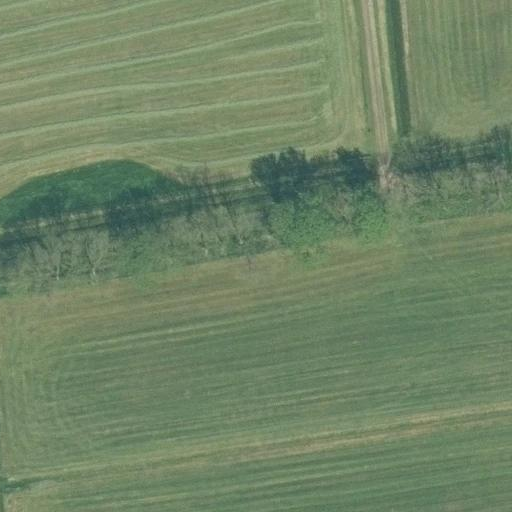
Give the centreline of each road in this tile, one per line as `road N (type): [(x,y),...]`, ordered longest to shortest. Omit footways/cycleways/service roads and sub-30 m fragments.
road 1 (unclassified): [(0,265),(511,174)]
road 2 (track): [(367,0),(390,196)]
